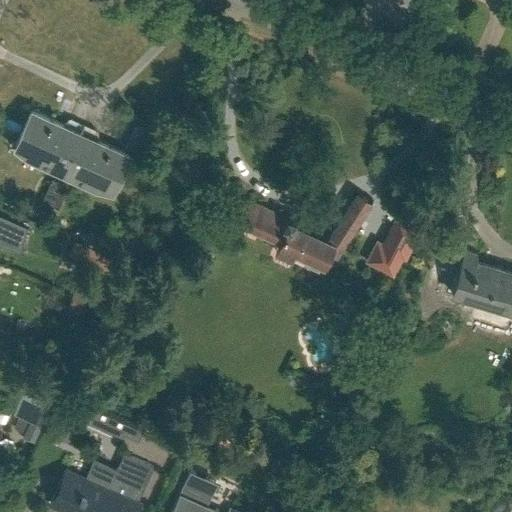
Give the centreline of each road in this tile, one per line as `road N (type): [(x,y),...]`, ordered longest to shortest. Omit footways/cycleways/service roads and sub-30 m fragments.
road 1 (residential): [(238,0),(511,123)]
road 2 (residential): [(0,51),(92,94),(123,80),(195,0)]
